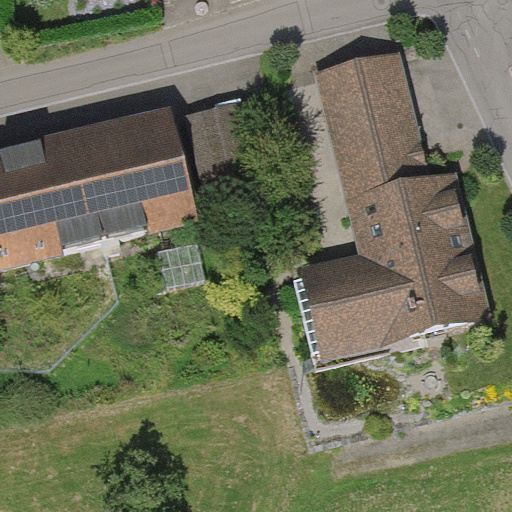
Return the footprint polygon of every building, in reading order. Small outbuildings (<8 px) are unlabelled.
[(205,0),(148,0),(153,15),(205,0)] [(318,84),(343,206),(429,189),(403,66),(318,84)] [(250,116),(183,131),(205,231),(272,216),(250,116)] [(0,283),(186,239),(159,126),(0,163),(0,283)] [(429,189),(343,206),(356,268),(297,281),(314,366),(494,330),(463,181),(429,189)]
